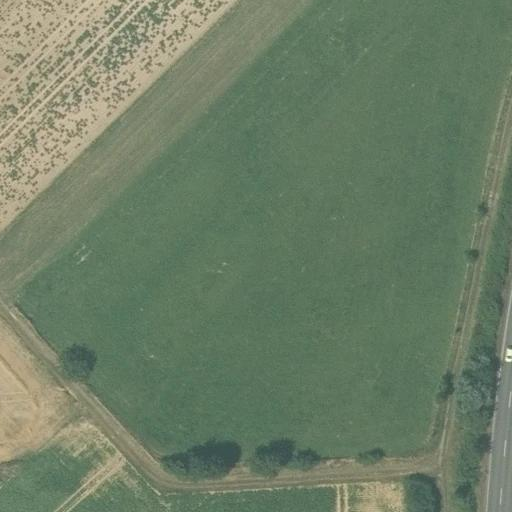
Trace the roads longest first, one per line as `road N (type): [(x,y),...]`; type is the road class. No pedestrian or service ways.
road 1 (track): [(441,472),(174,482),(128,447),(0,303)]
road 2 (track): [(511,111),(441,472),(441,511)]
road 3 (secondary): [(501,511),(511,378)]
